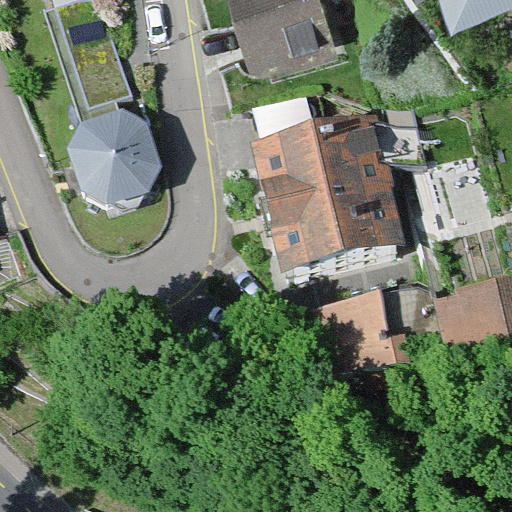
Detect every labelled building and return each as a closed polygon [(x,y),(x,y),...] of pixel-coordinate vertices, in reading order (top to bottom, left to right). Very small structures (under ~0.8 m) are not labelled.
[(239,0),(264,82),(341,58),(322,0),(239,0)] [(511,0),(453,0),(465,28),(511,8),(511,0)] [(109,10),(51,29),(90,129),(139,112),(109,10)] [(166,150),(135,136),(102,148),(88,172),(104,217),(135,227),(166,213),(178,187),(166,150)] [(384,143),(271,178),(311,307),(424,271),(384,143)] [(511,282),(458,296),(474,359),(511,349),(511,282)] [(397,378),(381,309),(313,324),(329,394),(397,378)]
